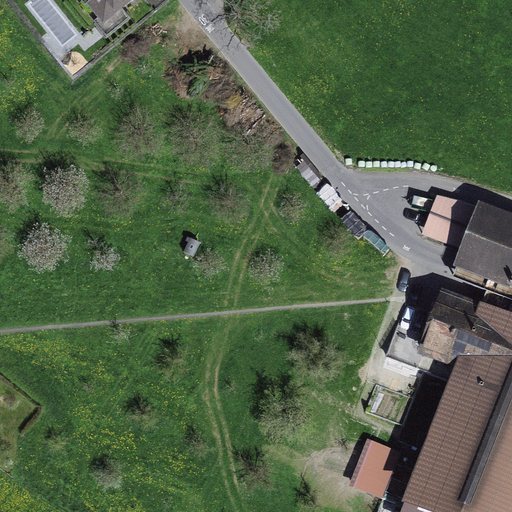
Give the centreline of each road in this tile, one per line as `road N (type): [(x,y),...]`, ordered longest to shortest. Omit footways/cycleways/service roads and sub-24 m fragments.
road 1 (residential): [(189,0),(358,201)]
road 2 (residential): [(358,201),(392,241),(511,290)]
road 3 (residential): [(511,207),(407,186),(358,201)]
